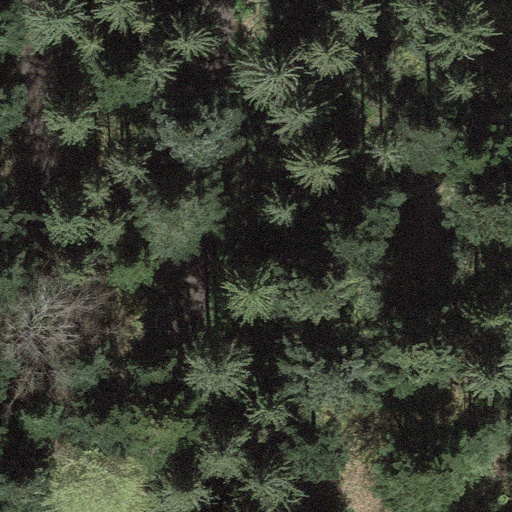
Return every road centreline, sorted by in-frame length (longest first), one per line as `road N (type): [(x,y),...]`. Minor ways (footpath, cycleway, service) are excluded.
road 1 (track): [(210,0),(211,99),(151,511)]
road 2 (track): [(8,0),(41,235),(44,511)]
